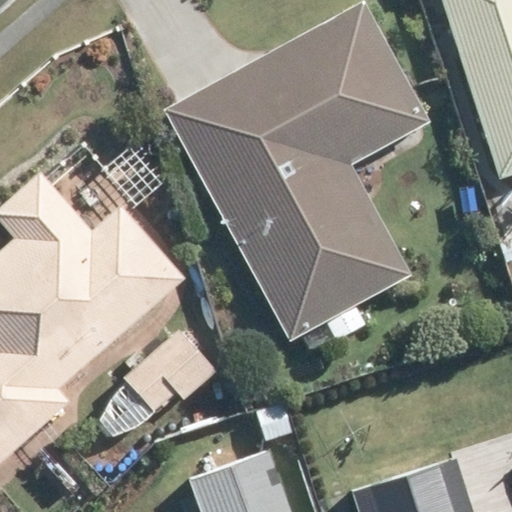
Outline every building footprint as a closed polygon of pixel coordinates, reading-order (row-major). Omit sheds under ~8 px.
[(291,326),(346,297),(403,267),(341,158),(419,115),(355,0),(344,0),(155,105),(280,332),(291,326)] [(511,0),(441,0),(496,170),(511,164),(511,0)] [(133,147),(103,173),(133,206),(162,180),(133,147)] [(0,455),(63,400),(51,387),(176,277),(113,205),(84,231),(30,171),(0,196),(0,226),(7,235),(0,241),(0,455)] [(350,303),(320,319),(329,336),(359,320),(350,303)] [(173,327),(120,375),(150,408),(172,388),(177,395),(209,366),(173,327)] [(292,433),(281,403),(256,412),(266,441),(292,433)] [(290,511),(269,453),(188,483),(198,511),(290,511)] [(465,511),(447,456),(343,490),(349,511),(465,511)]
